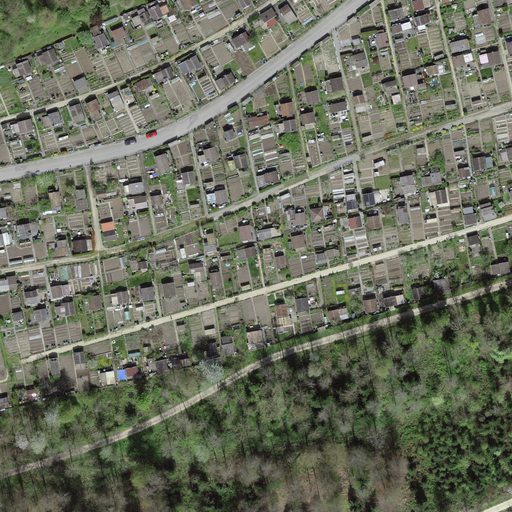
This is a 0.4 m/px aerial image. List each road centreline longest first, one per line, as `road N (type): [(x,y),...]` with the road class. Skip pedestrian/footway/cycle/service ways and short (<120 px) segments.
road 1 (track): [(0,475),(110,440),(268,357),(511,279)]
road 2 (track): [(0,272),(153,239),(371,150),(511,104)]
road 3 (track): [(511,217),(6,364)]
road 4 (track): [(0,174),(173,133),(357,0)]
road 5 (track): [(0,119),(112,86),(273,0)]
